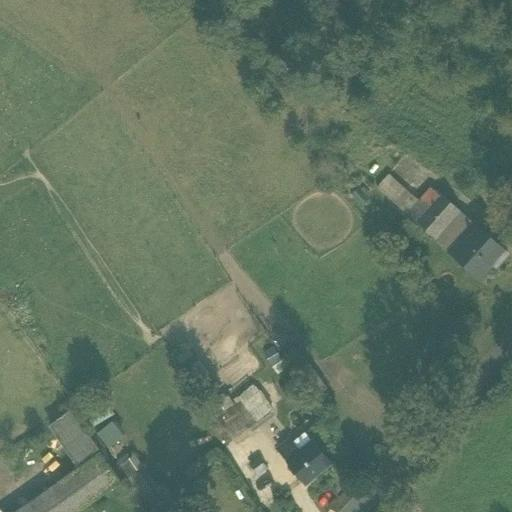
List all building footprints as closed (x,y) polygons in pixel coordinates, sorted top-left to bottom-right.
[(418,202),(388,174),(376,187),(407,214),(418,202)] [(418,202),(407,214),(416,223),(439,196),(430,188),(418,202)] [(434,239),(460,211),(441,194),(439,196),(416,223),(434,239)] [(460,211),(434,239),(449,252),(474,224),(460,211)] [(507,254),(474,224),(449,252),(478,279),(492,264),(495,267),(507,254)] [(259,392),(236,409),(250,430),(273,412),(259,392)] [(89,462),(99,455),(83,431),(61,447),(77,470),(89,462)] [(312,442),(299,453),(289,440),(278,449),(288,461),(287,462),(305,484),(330,464),(312,442)] [(118,482),(99,455),(89,462),(108,490),(118,482)] [(77,470),(21,510),(22,511),(76,511),(108,490),(89,462),(77,470)]
